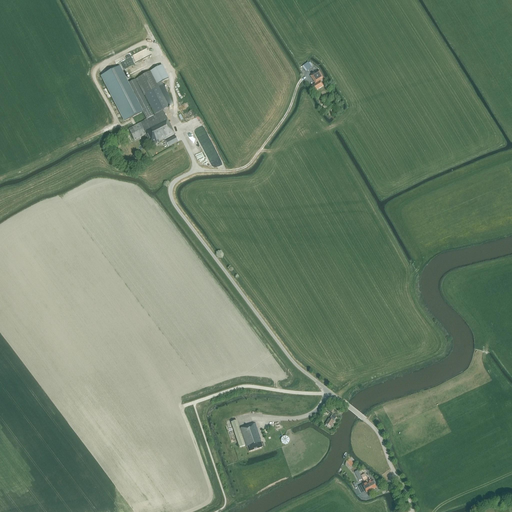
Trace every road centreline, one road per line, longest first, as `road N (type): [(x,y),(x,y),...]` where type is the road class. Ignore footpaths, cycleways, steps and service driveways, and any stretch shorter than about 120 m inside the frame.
road 1 (unclassified): [(330,393),(291,361),(176,208),(173,182),(196,170)]
road 2 (unclassified): [(184,405),(240,386),(330,393)]
road 3 (unclassified): [(412,511),(378,434),(330,393)]
